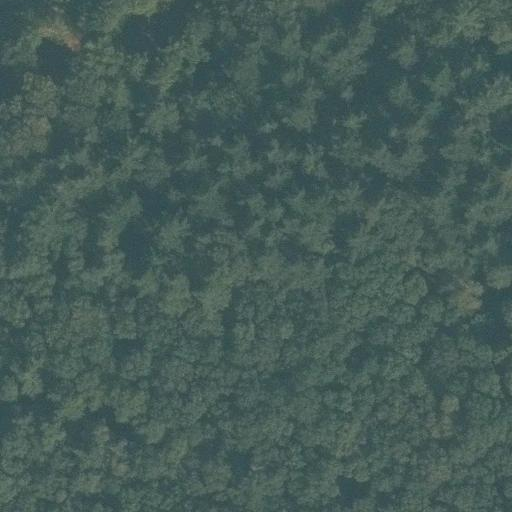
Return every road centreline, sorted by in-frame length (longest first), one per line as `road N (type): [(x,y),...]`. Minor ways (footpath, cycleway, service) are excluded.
road 1 (track): [(511,356),(240,511)]
road 2 (track): [(121,0),(0,62)]
